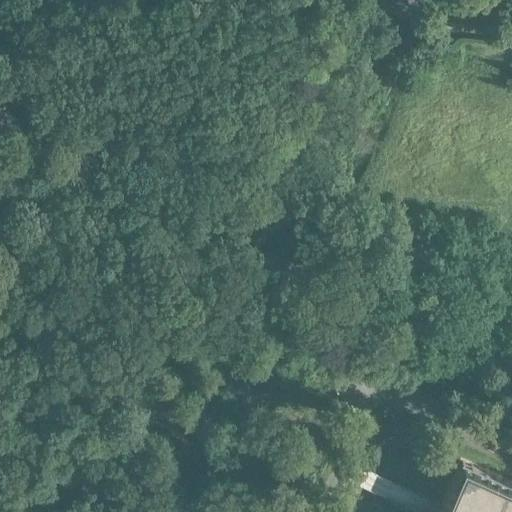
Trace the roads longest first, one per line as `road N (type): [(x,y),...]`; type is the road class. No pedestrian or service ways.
road 1 (unclassified): [(372,387),(298,257),(288,224),(358,77),(384,0)]
road 2 (unclassified): [(319,511),(372,387)]
